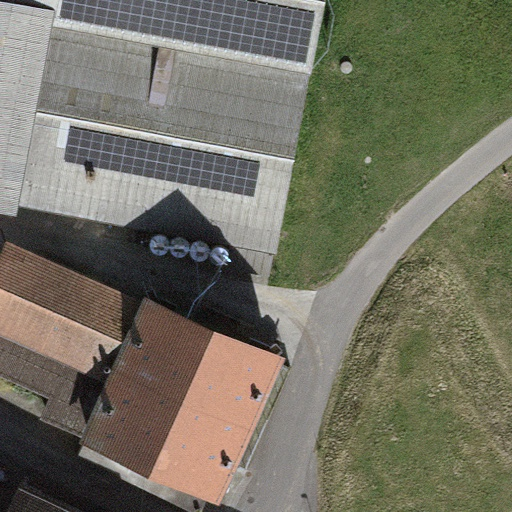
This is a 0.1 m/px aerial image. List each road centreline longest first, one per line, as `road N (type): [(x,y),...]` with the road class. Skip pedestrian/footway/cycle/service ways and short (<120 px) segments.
road 1 (residential): [(269,511),(327,349),(360,282),(408,224),(511,137)]
road 2 (residential): [(0,434),(153,511)]
